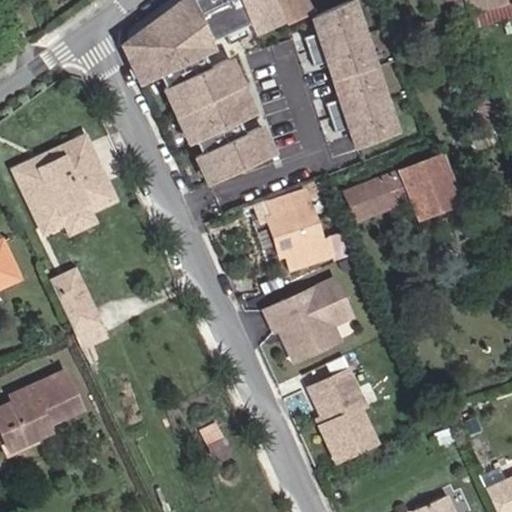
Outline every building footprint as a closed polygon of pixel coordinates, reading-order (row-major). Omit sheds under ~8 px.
[(204,50),(223,35),(226,45),(279,19),(269,0),(193,0),(190,3),(188,0),(181,0),(157,20),(161,27),(123,57),(139,91),(159,82),(166,96),(159,99),(185,155),(192,152),(197,163),(190,167),(204,195),(266,166),(253,137),(236,145),(231,134),(248,126),(222,70),(202,80),(195,65),(208,59),(204,50)] [(392,132),(349,0),(345,0),(311,16),(316,31),(302,36),(311,65),(326,60),(338,99),(324,103),(333,132),(347,128),(354,148),(392,132)] [(463,0),(468,14),(511,4),(509,0),(463,0)] [(468,14),(471,25),(511,14),(511,8),(511,4),(468,14)] [(123,57),(161,27),(157,20),(120,48),(123,57)] [(379,65),(389,92),(401,87),(390,61),(379,65)] [(114,198),(105,179),(101,181),(99,175),(102,173),(84,135),(57,147),(61,156),(40,167),(35,157),(13,168),(43,232),(66,221),(61,211),(84,201),(88,210),(114,198)] [(417,217),(456,203),(438,155),(340,191),(352,222),(410,200),(417,217)] [(319,240),(314,241),(301,186),(289,190),(293,207),(268,213),(262,215),(271,253),(277,251),(281,268),(324,257),(319,240)] [(268,213),(293,207),(289,190),(264,197),(268,213)] [(66,221),(70,231),(92,220),(88,210),(84,201),(61,211),(66,221)] [(0,286),(17,278),(0,240),(0,286)] [(72,270),(48,281),(55,295),(79,283),(72,270)] [(329,325),(348,316),(331,279),(262,310),(271,330),(278,327),(283,338),(281,342),(290,361),(323,346),(316,331),(329,325)] [(79,283),(55,295),(67,320),(91,309),(79,283)] [(91,309),(67,320),(74,333),(97,322),(91,309)] [(97,322),(74,333),(81,348),(104,337),(97,322)] [(323,346),(335,341),(329,325),(316,331),(323,346)] [(315,422),(332,456),(373,437),(356,404),(362,401),(340,355),(322,364),(327,375),(305,386),(318,413),(321,419),(315,422)] [(47,432),(44,425),(78,409),(61,371),(8,396),(11,402),(0,407),(0,436),(7,451),(47,432)] [(315,422),(321,419),(318,413),(312,416),(315,422)] [(511,469),(511,470),(486,481),(499,511),(501,511),(511,507),(511,469)] [(452,511),(442,489),(408,504),(411,511),(452,511)]
